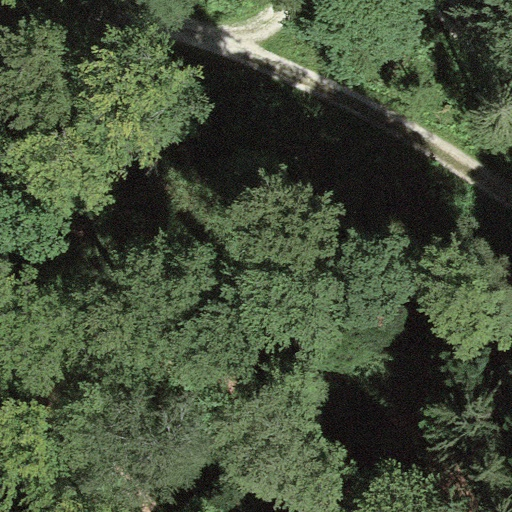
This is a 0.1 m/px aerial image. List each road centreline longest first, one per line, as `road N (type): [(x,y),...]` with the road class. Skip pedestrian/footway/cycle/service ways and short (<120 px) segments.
road 1 (track): [(511,197),(249,50),(83,0)]
road 2 (track): [(0,54),(173,24)]
